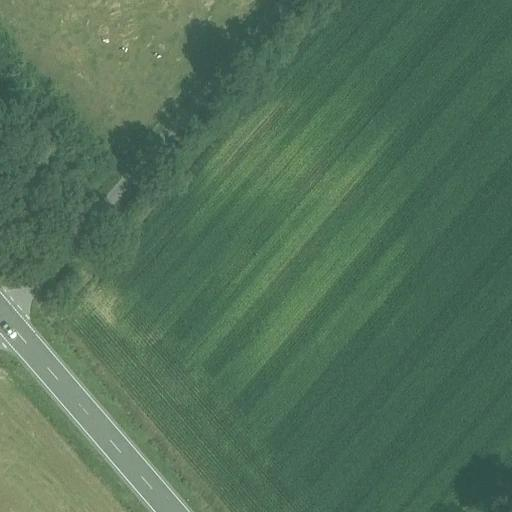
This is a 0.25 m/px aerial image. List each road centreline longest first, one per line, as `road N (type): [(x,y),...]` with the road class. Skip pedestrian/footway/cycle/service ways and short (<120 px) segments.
road 1 (unclassified): [(287,0),(4,318)]
road 2 (secondary): [(172,511),(4,318)]
